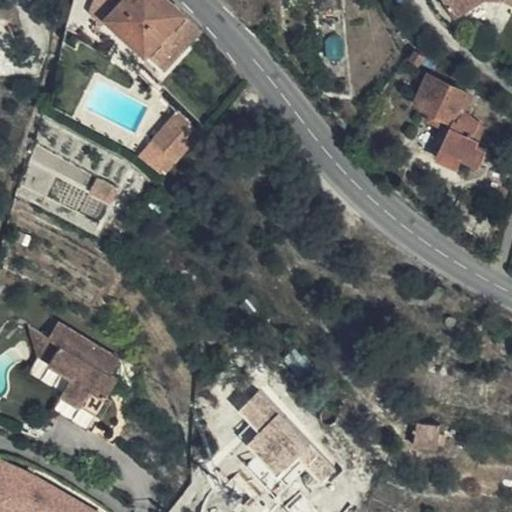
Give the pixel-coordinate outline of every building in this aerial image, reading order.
[(169,0),(123,0),(108,17),(148,55),(151,53),(166,67),(201,30),(169,0)] [(511,0),(443,0),(454,17),(479,1),(491,0),(505,0),(511,3),(511,0)] [(425,56),(418,51),(412,58),(419,64),(425,56)] [(430,112),(442,118),(451,122),(436,156),(459,167),(463,157),(479,165),(487,149),(478,143),(485,127),(464,108),(471,94),(429,74),(414,104),(430,112)] [(178,160),(202,134),(178,111),(154,136),(178,160)] [(439,125),(442,118),(430,112),(427,119),(439,125)] [(168,170),(178,160),(154,136),(144,147),(168,170)] [(115,184),(104,179),(96,194),(108,200),(115,184)] [(284,327),(273,314),(264,322),(275,334),(284,327)] [(456,322),(456,319),(455,317),(454,315),(452,314),(450,314),(448,314),(446,315),(444,317),(444,319),(444,321),(445,323),(446,325),(448,326),(451,326),(453,325),(454,324),(456,322)] [(63,336),(58,344),(116,380),(120,373),(114,368),(123,354),(63,315),(54,329),(63,336)] [(37,318),(40,333),(42,334),(58,344),(63,336),(54,329),(37,318)] [(42,334),(40,333),(43,346),(31,365),(63,385),(73,368),(52,354),(58,344),(42,334)] [(73,368),(63,385),(62,386),(102,410),(113,393),(109,389),(116,380),(58,344),(52,354),(73,368)] [(310,368),(293,348),(284,355),(302,376),(310,368)] [(459,384),(461,369),(450,368),(447,383),(459,384)] [(92,427),(102,410),(62,386),(52,402),(92,427)] [(438,447),(442,424),(418,420),(415,444),(438,447)] [(0,511),(106,511),(110,503),(0,459),(0,511)]
